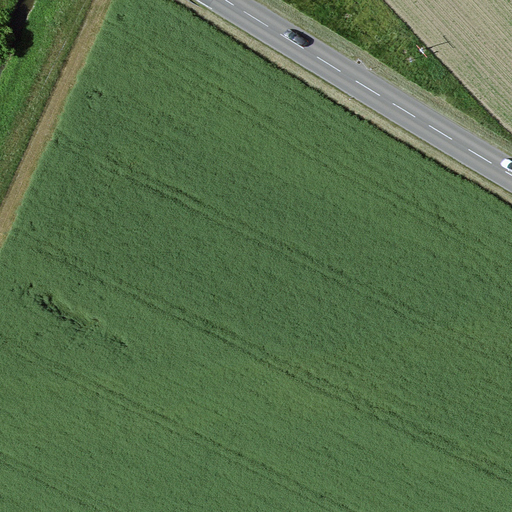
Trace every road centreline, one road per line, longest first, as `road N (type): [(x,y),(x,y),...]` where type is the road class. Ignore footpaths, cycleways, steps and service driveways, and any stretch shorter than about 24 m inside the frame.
road 1 (secondary): [(233,0),(511,171)]
road 2 (track): [(109,0),(0,235)]
